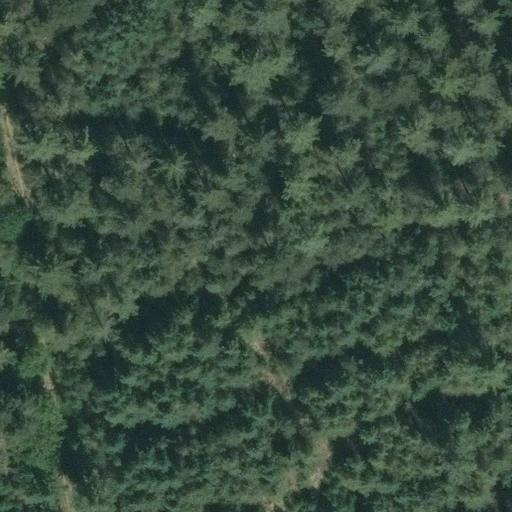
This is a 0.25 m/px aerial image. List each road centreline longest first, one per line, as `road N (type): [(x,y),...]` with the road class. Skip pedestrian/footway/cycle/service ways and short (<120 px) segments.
road 1 (track): [(68,511),(0,131)]
road 2 (track): [(482,0),(511,137)]
